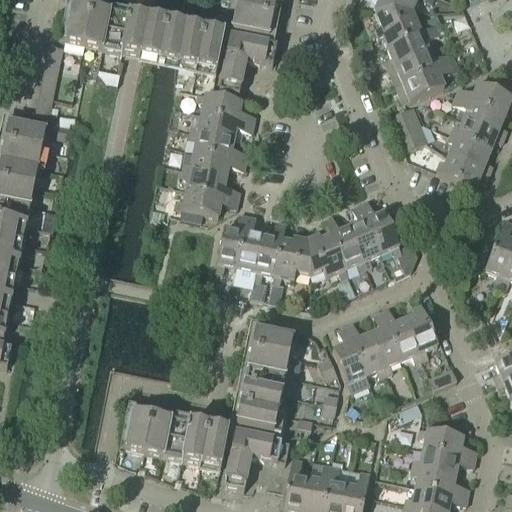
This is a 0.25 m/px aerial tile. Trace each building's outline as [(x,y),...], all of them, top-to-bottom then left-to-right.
[(267,44),(275,5),(252,0),(236,0),(229,37),(267,44)] [(423,5),(425,0),(375,0),(380,2),(373,18),(411,18),(417,3),(423,5)] [(100,56),(107,19),(69,11),(62,49),(100,56)] [(410,19),(411,18),(373,18),(380,35),(373,38),(377,47),(381,45),(385,54),(425,36),(423,32),(417,34),(410,19)] [(118,60),(126,22),(107,19),(100,56),(118,60)] [(156,68),(164,30),(126,22),(118,60),(156,68)] [(175,71),(183,34),(164,30),(156,68),(175,71)] [(194,75),(201,38),(183,34),(175,71),(194,75)] [(426,37),(425,36),(385,54),(390,65),(383,68),(386,74),(427,57),(423,49),(438,43),(434,34),(426,37)] [(222,42),(201,38),(194,75),(215,79),(222,42)] [(237,102),(245,67),(228,43),(217,97),(237,102)] [(275,53),(228,43),(245,67),(271,73),(275,53)] [(48,52),(45,62),(59,65),(61,54),(48,52)] [(394,93),(449,69),(446,62),(431,68),(427,57),(386,74),(394,93)] [(57,75),(59,65),(45,62),(43,73),(57,75)] [(452,77),(449,69),(394,93),(401,111),(442,94),(438,84),(452,77)] [(54,86),(57,75),(43,73),(41,83),(54,86)] [(52,96),(54,86),(41,83),(39,93),(52,96)] [(457,95),(454,103),(503,123),(507,112),(511,114),(511,105),(510,104),(476,92),(472,101),(457,95)] [(50,106),(52,96),(39,93),(37,104),(50,106)] [(202,109),(200,121),(251,132),(253,123),(237,120),(240,109),(204,101),(203,101),(197,100),(195,107),(202,109)] [(498,134),(503,123),(454,103),(450,111),(465,117),(461,127),(502,144),(505,137),(498,134)] [(50,106),(37,104),(35,114),(48,117),(50,106)] [(46,127),(48,117),(35,114),(33,124),(46,127)] [(416,126),(411,114),(400,119),(405,130),(416,126)] [(400,119),(388,124),(402,158),(415,153),(410,142),(405,130),(400,119)] [(250,140),(251,132),(200,121),(197,133),(190,131),(189,138),(232,148),(234,137),(250,140)] [(421,138),(416,126),(405,130),(410,142),(421,138)] [(502,144),(461,127),(457,137),(453,135),(449,143),(488,159),(493,148),(499,151),(502,144)] [(6,129),(0,161),(0,167),(36,175),(44,137),(6,129)] [(230,158),(232,148),(189,138),(188,145),(194,146),(192,158),(244,169),(245,161),(230,158)] [(425,149),(421,138),(410,142),(415,153),(425,149)] [(484,170),(488,159),(449,143),(446,151),(451,153),(447,163),(488,179),(491,172),(484,170)] [(244,169),(192,158),(190,170),(183,169),(181,176),(224,185),(226,175),(242,178),(244,169)] [(485,186),(488,179),(447,163),(443,172),(438,170),(434,180),(474,196),(478,184),(485,186)] [(0,206),(29,212),(36,175),(0,167),(0,206)] [(222,196),(224,185),(181,176),(180,182),(187,184),(184,196),(236,207),(238,199),(222,196)] [(234,215),(236,207),(184,196),(182,208),(175,207),(173,214),(180,216),(180,217),(198,220),(216,224),(219,212),(234,215)] [(0,226),(25,231),(29,212),(0,206),(0,226)] [(366,209),(358,212),(379,261),(390,256),(393,263),(399,260),(397,254),(397,253),(383,219),(372,224),(366,209)] [(379,261),(358,212),(350,216),(356,230),(346,235),(364,275),(370,273),(367,266),(379,261)] [(198,220),(180,217),(178,225),(196,229),(198,220)] [(235,275),(245,223),(237,222),(234,237),(222,235),(215,271),(215,272),(214,278),(221,280),(223,273),(235,275)] [(252,286),(261,243),(250,241),(254,225),(245,223),(235,275),(247,278),(245,285),(252,286)] [(364,275),(346,235),(337,239),(330,224),(322,228),(328,242),(329,242),(343,276),(355,271),(357,278),(364,275)] [(0,245),(21,250),(25,231),(0,226),(0,245)] [(499,290),(511,259),(511,247),(506,245),(511,230),(503,227),(483,276),(496,281),(493,288),(499,290)] [(279,247),(281,247),(284,231),(274,229),(271,245),(261,243),(252,286),(259,288),(260,281),(272,283),(279,247)] [(354,302),(343,276),(329,242),(328,242),(319,246),(317,241),(305,246),(308,283),(321,277),(324,284),(337,279),(340,285),(336,287),(344,306),(354,302)] [(308,283),(305,246),(291,243),(290,249),(281,247),(279,247),(272,283),(271,290),(278,291),(279,284),(292,287),(294,280),(308,283)] [(0,265),(17,269),(21,250),(0,245),(0,265)] [(511,287),(511,259),(499,290),(506,293),(508,286),(511,287)] [(0,285),(13,288),(17,269),(0,265),(0,285)] [(11,298),(13,288),(0,285),(0,304),(10,307),(11,298)] [(0,324),(6,326),(10,307),(0,304),(0,324)] [(412,322),(402,326),(420,367),(426,364),(423,358),(436,353),(419,314),(410,318),(412,322)] [(420,367),(402,326),(393,331),(386,316),(379,319),(399,368),(411,363),(413,370),(420,367)] [(399,368),(379,319),(371,322),(377,337),(367,341),(384,382),(390,379),(388,373),(399,368)] [(384,382),(367,341),(357,345),(351,331),(343,334),(364,383),(375,378),(378,385),(384,382)] [(364,383),(343,334),(335,337),(342,352),(331,357),(345,391),(346,390),(350,400),(368,392),(364,383)] [(253,337),(246,375),(283,382),(291,344),(253,337)] [(10,355),(0,353),(0,374),(6,375),(10,355)] [(491,382),(494,389),(511,381),(511,359),(493,368),(498,379),(491,382)] [(315,370),(319,378),(331,373),(328,364),(315,370)] [(335,382),(331,373),(319,378),(322,387),(335,382)] [(280,401),(283,382),(246,375),(242,393),(280,401)] [(427,385),(432,397),(455,388),(450,376),(427,385)] [(508,404),(511,402),(511,381),(494,389),(497,396),(503,393),(508,404)] [(276,420),(280,401),(242,393),(238,412),(276,420)] [(323,401),(321,410),(334,413),(336,404),(323,401)] [(332,422),(334,413),(321,410),(319,419),(332,422)] [(272,441),(276,420),(238,412),(234,433),(272,441)] [(160,464),(168,426),(130,419),(123,456),(160,464)] [(296,435),(309,437),(311,428),(298,425),(296,435)] [(179,468),(187,430),(168,426),(160,464),(179,468)] [(198,471),(206,434),(187,430),(179,468),(198,471)] [(226,438),(206,434),(198,471),(219,476),(226,438)] [(423,446),(421,456),(473,467),(475,458),(459,455),(461,444),(425,436),(425,437),(418,436),(416,444),(423,446)] [(249,464),(233,439),(222,494),(242,498),(249,464)] [(288,450),(233,439),(249,464),(283,471),(288,450)] [(471,475),(473,467),(421,456),(418,470),(411,468),(410,474),(454,483),(456,472),(471,475)] [(301,511),(308,485),(297,483),(300,467),(291,465),(281,511),(301,511)] [(321,511),(329,473),(321,471),(318,487),(308,485),(301,511),(321,511)] [(341,511),(345,492),(335,490),(338,474),(329,473),(321,511),(341,511)] [(451,493),(454,483),(410,474),(409,482),(416,483),(413,494),(465,505),(467,496),(451,493)] [(356,494),(345,492),(341,511),(361,511),(368,481),(359,479),(356,494)] [(459,511),(463,511),(465,505),(413,494),(411,507),(404,506),(403,511),(405,511),(447,511),(448,510),(459,511)]
